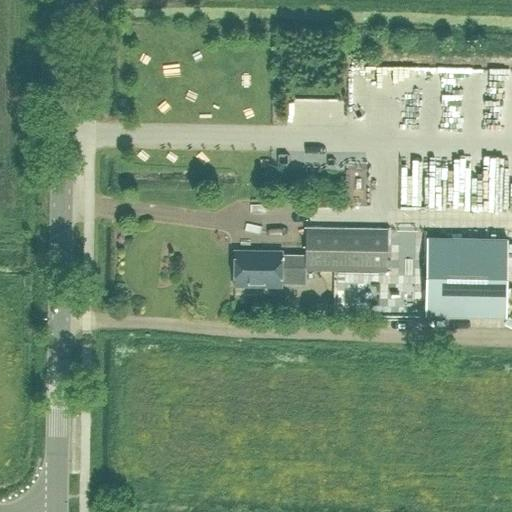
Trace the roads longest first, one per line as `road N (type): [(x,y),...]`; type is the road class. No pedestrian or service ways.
road 1 (secondary): [(55,511),(67,0)]
road 2 (track): [(84,321),(511,344)]
